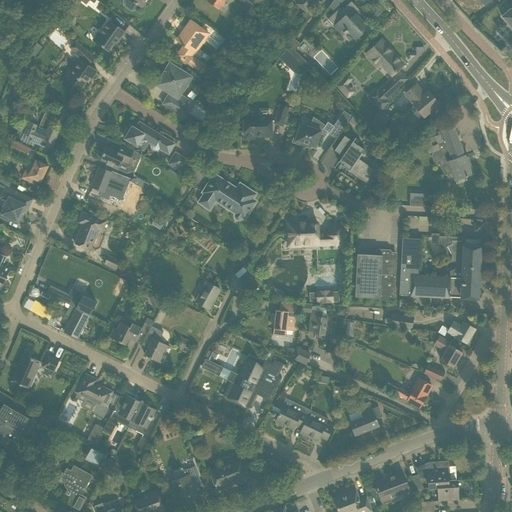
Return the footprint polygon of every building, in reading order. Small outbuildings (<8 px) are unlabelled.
[(122,0),(124,6),(131,11),(134,10),(138,5),(141,7),(146,0),(122,0)] [(218,9),(224,0),(207,0),(207,1),(213,5),(218,9)] [(238,0),(250,9),(256,0),(238,0)] [(299,0),(296,3),(305,11),(313,0),(299,0)] [(343,0),(333,0),(328,6),(333,11),(344,0),(343,0)] [(351,1),(342,10),(340,8),(328,19),(334,25),(333,26),(341,35),(346,30),(355,39),(362,33),(361,31),(367,25),(360,18),(363,15),(351,1)] [(511,1),(508,5),(511,8),(510,8),(511,9),(502,17),(508,24),(509,24),(509,23),(511,26),(511,1)] [(180,51),(176,55),(187,64),(200,73),(206,66),(192,56),(194,53),(191,51),(198,42),(201,44),(208,33),(190,20),(184,29),(186,31),(185,33),(184,33),(178,41),(182,44),(181,45),(183,46),(180,51)] [(93,41),(100,45),(108,51),(114,42),(116,43),(124,32),(109,21),(101,34),(99,33),(93,41)] [(233,32),(226,41),(232,45),(239,37),(233,32)] [(300,64),(309,72),(313,68),(295,51),(300,43),(294,38),(285,49),(300,64)] [(96,71),(88,65),(94,58),(75,41),(70,48),(75,53),(73,55),(79,59),(73,68),(71,67),(63,78),(67,81),(80,90),(86,81),(88,82),(96,71)] [(380,63),(391,74),(395,70),(402,64),(381,41),(366,55),(377,66),(380,63)] [(36,42),(29,52),(34,56),(41,46),(36,42)] [(285,49),(278,56),(293,71),(300,64),(285,49)] [(161,76),(155,85),(156,85),(169,93),(163,104),(182,116),(191,102),(180,95),(192,76),(178,67),(179,66),(170,61),(169,62),(169,63),(168,62),(164,67),(166,68),(164,71),(165,72),(162,76),(161,76)] [(298,76),(297,79),(299,82),(302,83),(306,72),(302,71),(300,77),(298,76)] [(389,103),(386,100),(407,80),(405,77),(401,73),(380,92),(376,88),(367,97),(381,111),(389,103)] [(345,74),(336,86),(347,98),(353,92),(347,85),(352,79),(345,74)] [(14,95),(21,78),(14,75),(7,93),(14,95)] [(415,85),(408,92),(405,94),(414,104),(409,108),(419,119),(437,104),(428,93),(424,96),(415,85)] [(280,104),(274,123),(282,126),(283,124),(288,125),(294,109),(280,104)] [(271,115),(269,108),(259,108),(257,115),(257,116),(243,116),(243,135),(245,135),(245,136),(246,138),(252,138),(253,136),(262,136),(272,135),(272,125),(271,115)] [(335,123),(341,128),(340,131),(351,116),(344,111),(335,123)] [(382,111),(372,123),(377,128),(388,116),(382,111)] [(28,121),(23,134),(32,137),(30,141),(35,143),(44,147),(45,145),(51,148),(58,130),(49,126),(53,119),(43,115),(42,119),(39,126),(28,121)] [(353,115),(349,120),(354,124),(358,119),(353,115)] [(295,132),(292,142),(302,145),(303,144),(307,146),(307,147),(310,148),(311,146),(315,147),(320,134),(323,137),(327,131),(329,133),(334,126),(327,122),(325,126),(317,121),(313,128),(310,127),(300,124),(297,133),(295,132)] [(160,149),(160,148),(168,154),(174,144),(139,122),(135,128),(132,126),(129,131),(129,130),(127,133),(127,134),(125,138),(137,146),(141,148),(146,140),(152,143),(151,145),(151,146),(152,148),(153,150),(156,151),(158,150),(160,149)] [(454,125),(437,132),(438,135),(428,138),(430,141),(423,144),(426,151),(433,154),(432,156),(434,162),(439,160),(445,175),(452,173),(454,180),(474,173),(468,156),(466,157),(465,155),(463,155),(462,152),(463,151),(454,125)] [(344,136),(334,150),(342,156),(338,162),(339,162),(339,161),(343,164),(342,166),(349,171),(350,169),(367,180),(374,170),(357,159),(364,149),(353,142),(356,138),(355,137),(352,141),(344,136)] [(10,139),(2,157),(10,160),(13,153),(29,161),(22,178),(24,179),(34,183),(35,180),(40,182),(48,165),(39,161),(33,158),(36,152),(31,149),(22,145),(10,139)] [(106,164),(115,168),(118,169),(121,161),(128,164),(134,150),(121,145),(118,152),(106,147),(100,159),(107,162),(106,164)] [(186,159),(175,153),(168,163),(179,170),(186,159)] [(168,171),(177,177),(180,172),(171,166),(168,171)] [(99,167),(91,187),(100,190),(99,195),(108,198),(110,194),(121,199),(126,186),(129,178),(112,171),(111,172),(108,171),(99,167)] [(0,182),(8,187),(12,179),(0,173),(0,182)] [(248,206),(253,199),(256,194),(240,183),(236,188),(214,174),(202,192),(204,193),(198,202),(210,210),(215,201),(235,214),(234,216),(234,218),(236,220),(239,221),(241,220),(243,219),(244,220),(252,208),(248,206)] [(137,178),(134,184),(143,188),(146,182),(137,178)] [(23,212),(26,213),(32,199),(5,186),(0,197),(0,216),(8,220),(9,218),(18,222),(23,212)] [(424,195),(410,195),(409,205),(423,205),(424,195)] [(75,244),(84,247),(90,250),(98,230),(102,231),(106,221),(82,212),(78,222),(82,224),(75,244)] [(313,222),(312,223),(307,223),(306,220),(297,220),(297,221),(287,222),(288,246),(334,244),(336,245),(345,235),(334,224),(325,234),(316,235),(316,227),(317,226),(318,224),(317,222),(315,221),(313,222)] [(400,295),(411,295),(478,299),(481,239),(465,238),(464,235),(460,237),(439,236),(439,244),(442,249),(448,246),(452,255),(451,262),(455,262),(456,264),(460,262),(462,262),(462,278),(418,276),(420,239),(402,238),(400,295)] [(357,254),(356,264),(354,296),(379,298),(379,300),(384,300),(394,300),(396,256),(391,256),(392,252),(391,250),(389,249),(376,249),(375,255),(357,254)] [(0,285),(2,286),(5,280),(8,279),(7,275),(9,269),(2,266),(7,257),(0,253),(0,251),(0,285)] [(104,264),(116,269),(120,260),(108,255),(104,264)] [(236,273),(235,274),(238,279),(251,293),(253,292),(254,294),(259,290),(258,288),(260,286),(243,267),(236,273)] [(206,282),(195,301),(209,309),(220,289),(206,282)] [(50,285),(46,293),(58,299),(61,300),(71,305),(90,315),(96,302),(83,296),(85,293),(72,287),(69,294),(63,291),(50,285)] [(339,302),(338,291),(333,292),(333,289),(330,289),(330,290),(318,290),(315,290),(315,292),(309,293),(309,302),(316,301),(316,304),(319,304),(318,303),(339,302)] [(28,299),(23,307),(29,310),(29,309),(34,302),(28,299)] [(54,311),(35,300),(34,302),(29,309),(29,310),(48,321),(54,311)] [(271,313),(270,323),(274,324),(273,329),(273,335),(284,336),(285,330),(293,331),(293,327),(295,316),(294,316),(294,312),(295,312),(296,304),(280,302),(279,310),(276,310),(275,314),(271,313)] [(310,313),(310,316),(308,332),(324,334),(326,318),(321,317),(322,312),(311,310),(312,304),(303,303),(302,312),(310,313)] [(82,330),(90,315),(71,305),(64,318),(69,321),(64,332),(78,339),(82,330)] [(390,326),(412,329),(414,317),(392,314),(391,318),(391,324),(390,326)] [(142,345),(143,343),(151,326),(154,321),(147,318),(145,323),(144,322),(142,328),(132,323),(130,327),(120,322),(117,329),(114,328),(109,337),(125,345),(128,338),(135,342),(136,340),(142,343),(141,345),(142,345)] [(447,332),(458,339),(467,344),(476,329),(467,324),(463,321),(461,325),(454,321),(447,332)] [(151,326),(143,343),(148,346),(144,354),(156,360),(161,352),(165,344),(158,341),(163,332),(158,329),(151,326)] [(395,334),(403,339),(407,334),(399,329),(395,334)] [(453,347),(450,346),(451,343),(439,336),(434,345),(447,352),(442,360),(453,367),(461,352),(453,347)] [(300,348),(294,359),(305,365),(311,353),(300,348)] [(24,350),(11,381),(29,389),(41,362),(29,357),(31,353),(24,350)] [(321,360),(319,367),(329,371),(334,355),(322,351),(319,359),(321,360)] [(220,393),(219,394),(250,409),(251,408),(249,407),(256,394),(254,394),(255,393),(257,389),(273,397),(274,396),(269,394),(276,381),(278,382),(278,383),(278,384),(279,384),(282,377),(281,377),(280,378),(277,377),(283,365),(284,366),(285,365),(275,360),(273,364),(265,361),(269,354),(268,353),(260,370),(246,363),(240,375),(243,376),(243,377),(239,386),(238,386),(230,382),(223,395),(220,393)] [(54,371),(55,370),(59,361),(47,356),(42,366),(54,371)] [(205,359),(202,367),(206,369),(217,375),(221,367),(208,361),(208,360),(205,359)] [(424,373),(431,376),(440,380),(444,372),(427,365),(424,373)] [(105,388),(95,383),(97,380),(85,374),(81,383),(78,388),(80,390),(78,394),(94,402),(90,411),(103,417),(107,408),(105,406),(108,401),(112,392),(111,391),(111,390),(105,387),(105,388)] [(396,393),(411,402),(420,407),(428,393),(426,392),(431,385),(418,377),(413,386),(414,386),(410,394),(399,387),(396,393)] [(112,392),(108,401),(114,404),(118,396),(112,392)] [(118,399),(105,425),(111,428),(115,420),(129,427),(142,400),(139,401),(127,395),(124,402),(118,399)] [(286,399),(283,404),(275,421),(293,429),(295,425),(302,428),(310,412),(311,410),(286,399)] [(142,400),(129,427),(136,430),(139,424),(146,428),(151,419),(156,410),(144,404),(143,401),(142,400)] [(348,415),(351,421),(350,422),(355,435),(378,426),(376,419),(382,416),(378,406),(372,408),(369,402),(359,406),(361,410),(348,415)] [(0,442),(5,433),(11,432),(18,436),(21,431),(27,434),(34,421),(48,429),(49,427),(56,431),(59,427),(60,426),(35,412),(31,419),(4,404),(0,409),(0,423),(2,424),(1,426),(0,425),(0,442)] [(169,429),(170,428),(174,419),(165,414),(161,423),(160,424),(169,429)] [(302,428),(300,433),(317,441),(319,436),(326,440),(331,431),(332,427),(326,424),(328,419),(318,414),(315,419),(308,416),(302,428)] [(58,419),(55,423),(58,425),(60,426),(65,429),(68,425),(58,419)] [(88,440),(98,443),(102,426),(92,424),(88,440)] [(56,431),(56,432),(60,435),(61,435),(62,435),(64,430),(63,429),(59,427),(56,431)] [(193,443),(202,439),(199,431),(190,434),(193,443)] [(141,451),(147,440),(142,437),(136,448),(141,451)] [(469,440),(462,451),(471,456),(478,446),(469,440)] [(99,468),(106,457),(92,448),(85,459),(99,468)] [(210,472),(212,479),(216,488),(236,480),(237,482),(248,478),(240,458),(239,458),(240,460),(231,463),(210,472)] [(418,474),(412,477),(415,486),(416,489),(423,488),(419,478),(428,478),(428,488),(438,487),(443,487),(442,481),(448,481),(446,467),(449,466),(448,460),(429,462),(415,467),(418,474)] [(77,511),(78,511),(83,503),(86,497),(82,495),(92,475),(74,465),(71,471),(66,468),(66,469),(61,477),(64,479),(64,482),(64,485),(65,487),(67,489),(64,495),(70,498),(67,503),(72,506),(71,508),(77,511)] [(173,471),(177,479),(168,483),(170,488),(174,497),(180,495),(183,503),(198,497),(194,487),(202,484),(195,466),(184,471),(182,467),(173,471)] [(374,482),(378,492),(381,501),(409,490),(402,472),(374,482)] [(116,479),(110,481),(113,488),(118,486),(116,479)] [(438,487),(439,500),(458,499),(456,480),(448,481),(442,481),(443,487),(438,487)] [(133,501),(136,508),(137,511),(152,511),(155,511),(154,511),(158,511),(164,510),(157,490),(144,495),(145,497),(133,501)] [(371,511),(372,511),(370,506),(366,496),(359,499),(356,490),(333,498),(338,511),(356,511),(358,511),(371,511)] [(122,511),(118,501),(112,503),(113,508),(102,511),(122,511)]
